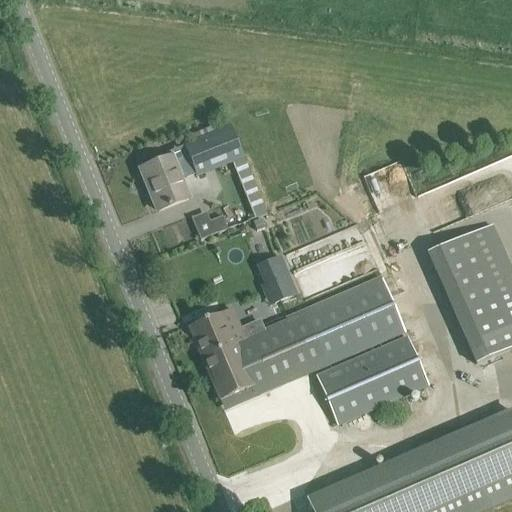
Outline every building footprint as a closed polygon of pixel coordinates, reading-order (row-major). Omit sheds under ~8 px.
[(265,214),(231,128),(168,153),(170,157),(140,170),(148,189),(150,189),(160,210),(158,211),(158,212),(187,199),(178,176),(193,170),(195,176),(230,162),(254,218),(265,214)] [(222,215),(209,220),(205,211),(189,218),(198,240),(227,228),(222,215)] [(511,272),(491,226),(471,235),(511,328),(511,272)] [(289,275),(268,284),(277,305),(297,296),(289,275)] [(231,311),(221,315),(188,329),(220,402),(226,399),(230,409),(405,333),(382,281),(253,337),(248,326),(240,330),(231,311)] [(427,387),(407,339),(316,378),(337,426),(427,387)] [(475,511),(511,496),(511,415),(308,504),(311,511),(475,511)]
